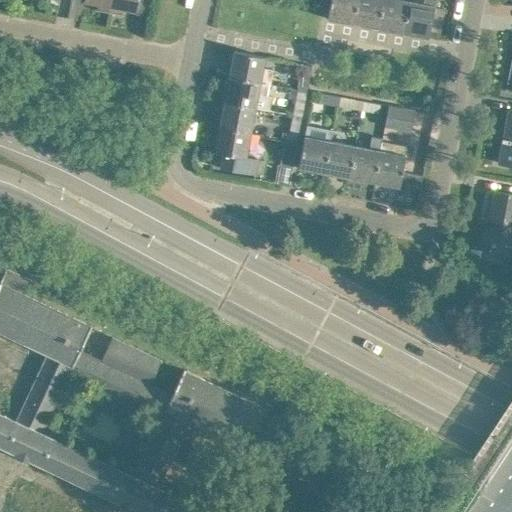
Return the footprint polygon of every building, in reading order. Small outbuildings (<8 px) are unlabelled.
[(148,14),(150,0),(110,0),(110,6),(148,14)] [(352,23),(356,0),(330,0),(327,18),(352,23)] [(377,28),(382,0),(356,0),(352,23),(377,28)] [(402,33),(408,1),(403,0),(382,0),(377,28),(402,33)] [(422,0),(422,4),(408,1),(402,33),(428,38),(429,31),(439,33),(444,9),(434,7),(434,6),(435,0),(422,0)] [(262,68),(264,57),(233,51),(228,77),(268,84),(269,84),(272,70),(262,68)] [(311,66),(302,64),(297,90),(306,92),(311,66)] [(265,96),(268,84),(228,77),(223,101),(255,108),(269,110),(271,97),(265,96)] [(303,109),(306,92),(297,90),(294,107),(303,109)] [(336,105),(338,96),(321,93),(319,102),(336,105)] [(353,108),(354,99),(338,96),(336,105),(353,108)] [(250,132),(255,108),(223,101),(219,126),(250,132)] [(378,113),(379,104),(363,101),(361,110),(378,113)] [(409,130),(412,115),(413,110),(388,106),(384,126),(409,130)] [(511,112),(509,112),(504,138),(501,138),(501,141),(505,142),(500,163),(511,165),(511,112)] [(298,133),(302,116),(293,115),(289,131),(298,133)] [(245,157),(250,132),(219,126),(214,151),(222,153),(220,167),(255,174),(258,160),(245,157)] [(323,173),(329,141),(304,136),(298,168),(323,173)] [(379,150),(381,141),(382,139),(371,137),(368,148),(354,146),(349,177),(374,182),(379,150)] [(293,167),(297,141),(285,139),(280,164),(293,167)] [(349,177),(354,146),(329,141),(323,173),(349,177)] [(419,188),(422,175),(402,171),(407,146),(381,141),(379,150),(374,182),(399,187),(400,185),(419,188)] [(511,194),(491,190),(486,217),(487,217),(485,224),(484,224),(481,241),(490,243),(490,244),(494,245),(495,243),(511,246),(511,194)] [(0,413),(0,445),(140,511),(200,511),(202,509),(156,488),(188,420),(249,449),(267,410),(183,370),(171,394),(150,384),(161,360),(113,337),(101,361),(78,350),(90,326),(24,295),(31,281),(6,269),(0,281),(0,331),(47,353),(16,421),(0,413)]
